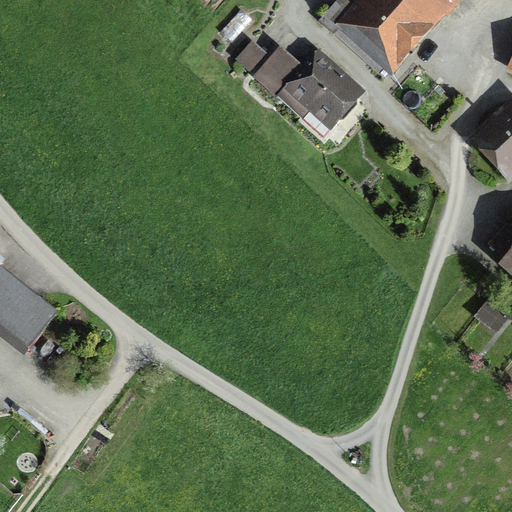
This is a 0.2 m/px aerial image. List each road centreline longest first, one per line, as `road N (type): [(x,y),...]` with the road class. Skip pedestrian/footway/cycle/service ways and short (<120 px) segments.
road 1 (residential): [(355,477),(384,422),(449,226),(460,178),(457,130),(511,35)]
road 2 (residential): [(355,477),(304,435),(149,342),(0,209)]
road 3 (track): [(460,178),(300,25),(290,0)]
road 4 (track): [(20,511),(149,342)]
